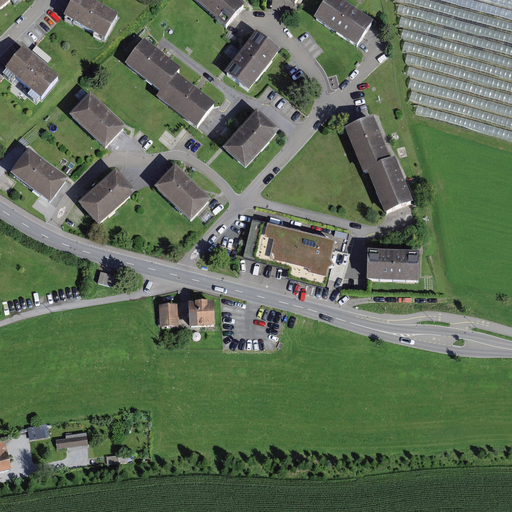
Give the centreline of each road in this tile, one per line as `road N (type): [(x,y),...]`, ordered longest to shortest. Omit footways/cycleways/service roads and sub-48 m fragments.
road 1 (tertiary): [(175,275),(393,333),(511,349)]
road 2 (residential): [(239,206),(181,155),(148,164),(126,155),(79,184),(47,237)]
road 3 (track): [(511,149),(406,113),(387,0)]
road 4 (residential): [(0,324),(154,292),(175,275)]
road 5 (tertiary): [(47,237),(175,275)]
road 6 (residential): [(239,206),(321,113)]
